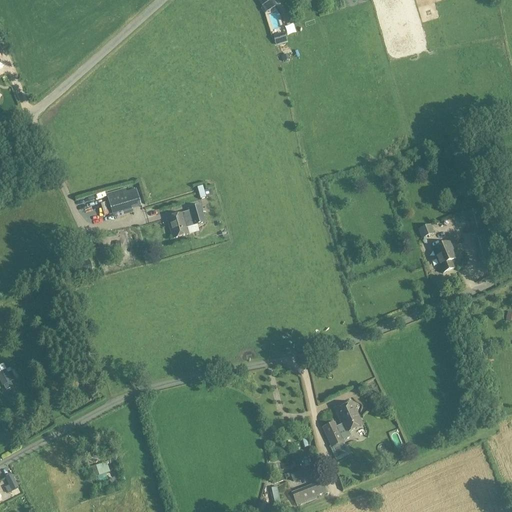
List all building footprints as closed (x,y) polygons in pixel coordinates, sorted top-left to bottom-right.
[(276,6),(272,0),(257,0),(265,13),(276,6)] [(284,34),(273,38),(276,45),(286,41),(284,34)] [(200,184),(196,185),(200,199),(204,198),(200,184)] [(129,193),(133,207),(139,205),(135,191),(129,193)] [(507,211),(511,208),(511,194),(510,191),(501,194),(507,211)] [(113,216),(132,210),(126,192),(107,198),(113,216)] [(182,215),(167,219),(173,240),(188,235),(186,228),(193,226),(193,227),(205,223),(200,207),(188,211),(189,214),(182,216),(182,215)] [(477,210),(468,213),(473,232),(482,230),(477,210)] [(444,218),(447,232),(458,230),(456,216),(444,218)] [(435,224),(418,230),(422,240),(439,234),(435,224)] [(492,263),(484,236),(475,238),(480,254),(478,255),(481,266),(492,263)] [(432,250),(436,259),(435,259),(442,275),(453,270),(450,262),(455,260),(449,243),(432,250)] [(92,271),(89,261),(75,265),(77,274),(92,271)] [(4,386),(9,383),(12,382),(6,371),(0,373),(0,382),(2,387),(4,386)] [(348,433),(363,426),(353,404),(336,412),(340,419),(342,418),(348,433)] [(332,448),(344,443),(334,423),(323,429),(332,448)] [(397,429),(388,430),(391,443),(399,442),(397,429)] [(307,446),(302,437),(297,439),(301,448),(307,446)] [(290,478),(308,475),(307,467),(289,470),(290,478)] [(19,489),(12,475),(5,479),(9,486),(5,488),(8,494),(19,489)] [(295,495),(298,504),(313,498),(309,490),(295,495)]
